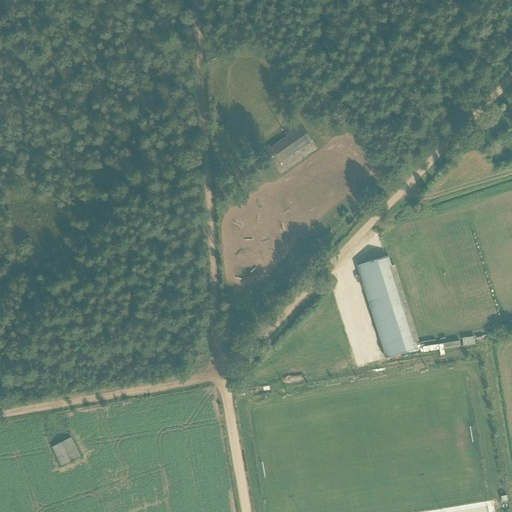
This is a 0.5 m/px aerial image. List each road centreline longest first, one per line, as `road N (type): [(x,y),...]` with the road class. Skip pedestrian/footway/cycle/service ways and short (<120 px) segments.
road 1 (track): [(218,372),(511,74)]
road 2 (track): [(218,372),(194,0)]
road 3 (track): [(218,372),(0,414)]
road 4 (track): [(245,511),(218,372)]
